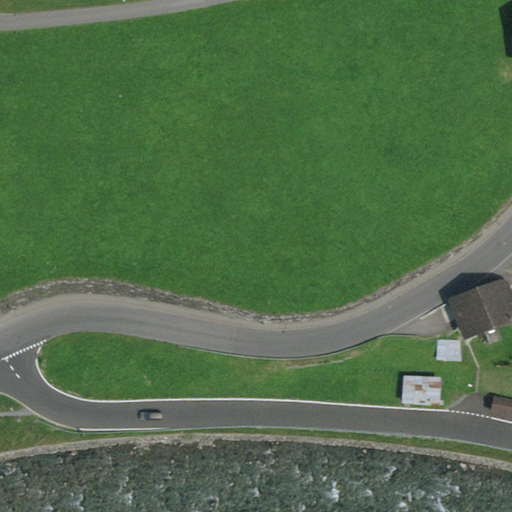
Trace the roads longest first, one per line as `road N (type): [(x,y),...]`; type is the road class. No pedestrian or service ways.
road 1 (tertiary): [(511,236),(394,311),(325,337),(263,341),(87,315),(0,341)]
road 2 (tertiary): [(0,363),(51,410),(90,419),(257,411),(511,436)]
road 3 (residential): [(0,30),(234,0)]
